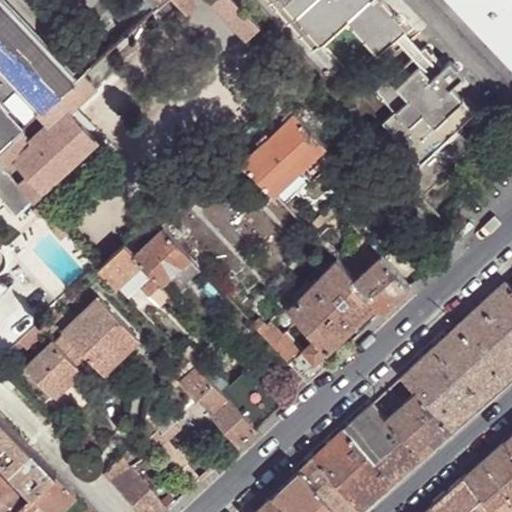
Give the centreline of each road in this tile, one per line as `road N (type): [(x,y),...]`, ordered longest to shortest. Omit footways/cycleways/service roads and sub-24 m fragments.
road 1 (tertiary): [(511,224),(207,511)]
road 2 (tertiary): [(386,511),(511,400)]
